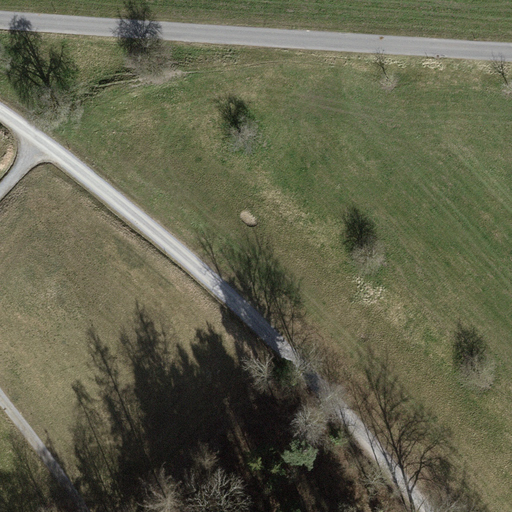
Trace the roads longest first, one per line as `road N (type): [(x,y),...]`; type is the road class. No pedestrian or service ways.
road 1 (track): [(0,111),(239,307),(425,511)]
road 2 (unclassified): [(0,19),(511,52)]
road 3 (track): [(81,511),(0,395)]
